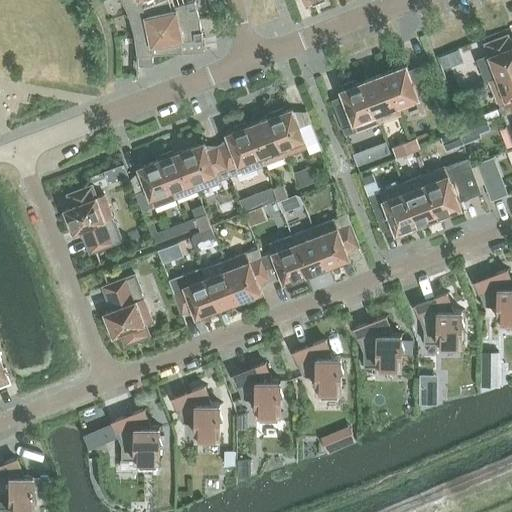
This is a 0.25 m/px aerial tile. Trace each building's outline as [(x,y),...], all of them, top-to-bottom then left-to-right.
[(122,0),(128,12),(160,0),(122,0)] [(160,0),(128,12),(134,33),(199,19),(196,8),(197,8),(194,0),(193,0),(186,2),(173,6),(171,0),(160,0)] [(199,19),(134,33),(137,54),(137,77),(138,77),(138,66),(153,66),(153,65),(152,65),(152,54),(183,52),(183,51),(182,51),(181,41),(194,39),(194,40),(203,39),(202,31),(201,31),(199,19)] [(489,79),(489,80),(511,70),(511,44),(508,34),(484,43),(497,76),(489,79)] [(406,64),(384,72),(397,105),(419,97),(413,82),(425,78),(420,66),(409,71),(406,64)] [(511,70),(489,80),(502,113),(511,109),(511,70)] [(384,72),(363,80),(379,121),(376,113),(397,105),(384,72)] [(379,121),(363,80),(355,84),(353,80),(343,84),(344,88),(341,89),(343,96),(332,100),(345,134),(379,121)] [(272,115),(271,116),(286,155),(307,147),(299,127),(311,122),(306,111),(295,115),(292,108),(283,111),(281,108),(271,112),(272,115)] [(511,109),(502,113),(511,138),(511,109)] [(271,116),(250,124),(262,155),(261,155),(264,163),(286,155),(271,116)] [(229,140),(219,144),(231,176),(264,163),(261,155),(262,155),(250,124),(246,126),(245,122),(234,126),(236,130),(227,133),(229,140)] [(462,128),(457,130),(462,142),(479,135),(478,131),(475,124),(465,128),(462,129),(462,128)] [(415,137),(404,141),(408,152),(419,147),(415,137)] [(408,152),(404,141),(393,146),(397,156),(408,152)] [(204,142),(183,150),(198,188),(231,176),(219,144),(206,149),(204,142)] [(369,147),(352,153),(357,165),(373,159),(369,147)] [(163,157),(161,158),(176,196),(198,188),(183,150),(173,153),(172,150),(162,154),(163,157)] [(457,161),(423,174),(439,215),(461,206),(458,199),(470,195),(480,191),(474,175),(467,157),(457,161)] [(141,174),(130,178),(138,202),(141,210),(153,205),(176,196),(161,158),(139,167),(141,174)] [(293,172),(299,187),(315,181),(309,166),(293,172)] [(423,174),(402,182),(417,223),(439,215),(423,174)] [(501,177),(484,184),(490,201),(508,194),(501,177)] [(272,186),(277,199),(288,195),(283,182),(272,186)] [(376,192),(368,195),(381,229),(393,225),(396,232),(417,223),(402,182),(380,191),(376,192)] [(65,208),(66,211),(63,213),(67,223),(70,222),(74,231),(81,228),(90,251),(121,239),(104,193),(96,196),(92,185),(68,194),(72,205),(65,208)] [(272,186),(239,199),(244,212),(263,205),(277,199),(272,186)] [(288,195),(277,199),(282,210),(292,206),(288,195)] [(263,205),(244,212),(250,226),(268,219),(263,205)] [(195,216),(199,228),(210,224),(206,212),(195,216)] [(335,218),(314,226),(316,232),(329,265),(338,261),(350,257),(347,250),(358,246),(346,214),(335,218)] [(185,220),(161,230),(164,238),(188,229),(185,220)] [(192,231),(192,236),(197,250),(217,242),(215,236),(210,224),(199,228),(192,231)] [(314,226),(292,235),(295,243),(296,242),(308,273),(329,265),(316,232),(314,226)] [(272,251),(262,255),(271,279),(281,275),(283,280),(284,282),(308,273),(296,242),(295,243),(292,235),(269,243),(272,251)] [(258,248),(226,260),(241,299),(242,298),(243,302),(254,298),(252,294),(261,291),(259,284),(271,279),(262,255),(261,256),(258,248)] [(226,260),(204,269),(219,307),(241,299),(226,260)] [(204,267),(170,280),(174,289),(172,290),(182,313),(193,309),(196,316),(219,307),(204,269),(204,267)] [(511,281),(507,269),(476,281),(485,305),(498,305),(498,320),(511,319),(511,281)] [(105,312),(108,321),(105,322),(109,333),(112,331),(114,334),(121,332),(125,343),(149,334),(144,323),(152,320),(135,274),(103,286),(112,309),(105,312)] [(453,309),(446,292),(415,304),(424,328),(424,343),(462,342),(462,309),(453,309)] [(364,351),(364,366),(402,366),(402,351),(401,338),(401,333),(393,333),(386,316),(354,328),(364,351)] [(411,338),(401,338),(402,351),(411,351),(411,338)] [(332,356),(326,339),(294,351),(303,375),(317,375),(317,389),(320,389),(320,398),(339,398),(338,389),(341,389),(341,356),(332,356)] [(497,351),(481,351),(481,368),(498,368),(497,351)] [(233,374),(243,398),(256,398),(256,412),(259,412),(259,422),(278,421),(278,412),(281,412),(280,379),(272,379),(265,362),(233,374)] [(437,374),(419,374),(419,389),(419,402),(419,404),(437,404),(437,374)] [(173,397),(182,421),(196,422),(196,436),(220,436),(220,402),(211,403),(205,385),(173,397)] [(113,420),(122,444),(122,459),(138,459),(139,468),(157,467),(157,458),(160,458),(160,425),(151,425),(144,408),(113,420)] [(95,428),(83,433),(89,447),(100,443),(95,428)] [(333,434),(322,439),(329,455),(340,450),(333,434)] [(234,450),(225,450),(225,463),(234,463),(234,450)] [(0,508),(7,508),(6,511),(30,511),(31,475),(22,475),(16,458),(0,463),(0,508)] [(250,460),(238,459),(238,478),(250,478),(250,460)]
